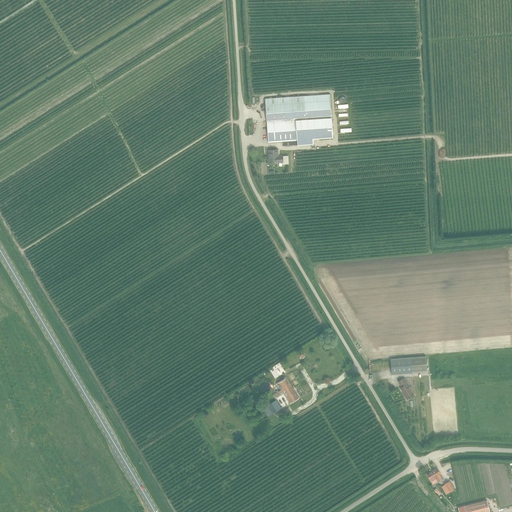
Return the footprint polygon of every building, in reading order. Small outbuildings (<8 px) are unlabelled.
[(330,94),(265,99),(268,143),(283,141),(284,146),(298,145),(297,140),(333,138),(330,94)] [(271,150),(268,150),(269,155),(269,158),(269,162),(278,161),(278,163),(283,162),(282,156),(278,157),(278,150),(272,150),(271,150)] [(392,374),(412,373),(427,372),(426,356),(391,359),(392,374)] [(275,398),(284,393),(290,403),(299,398),(287,378),(278,384),(282,390),(273,395),(275,398)] [(414,396),(407,384),(404,378),(398,382),(402,387),(400,388),(407,400),(414,396)] [(267,405),(263,408),(268,417),(273,414),(281,409),(276,400),(267,405)] [(437,469),(432,472),(437,481),(438,482),(443,478),(437,469)] [(433,484),(437,481),(432,472),(427,475),(433,484)] [(445,485),(442,487),(446,494),(449,493),(454,489),(450,481),(444,484),(445,485)] [(463,506),(458,507),(458,511),(489,511),(487,500),(463,506)]
